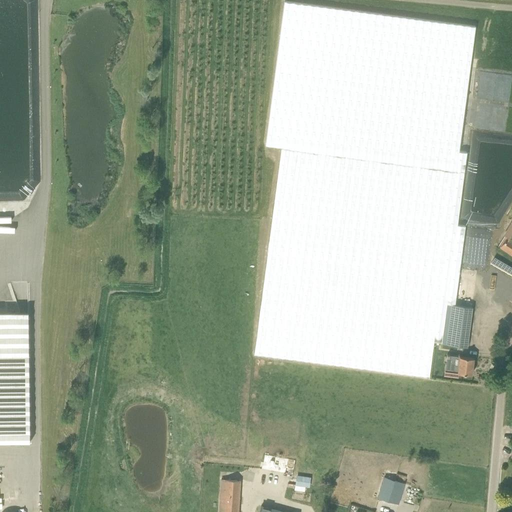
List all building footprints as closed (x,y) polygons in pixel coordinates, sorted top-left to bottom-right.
[(434,341),(442,342),(448,304),(455,305),(464,227),(457,226),(466,150),(459,150),(477,27),(284,1),(266,145),(282,147),(254,354),(429,376),(434,341)] [(469,215),(469,227),(495,228),(496,216),(469,215)] [(511,240),(507,237),(501,247),(511,254),(511,240)] [(448,304),(442,342),(442,344),(467,347),(472,307),(455,305),(448,304)] [(20,311),(0,311),(0,442),(30,442),(29,325),(20,326),(20,311)] [(458,365),(449,364),(446,364),(446,370),(457,372),(472,374),(474,358),(460,356),(458,365)] [(295,485),(309,487),(311,477),(297,475),(295,485)] [(224,510),(223,511),(237,511),(240,481),(221,480),(220,510),(224,510)] [(396,493),(400,482),(394,480),(390,491),(396,493)]
